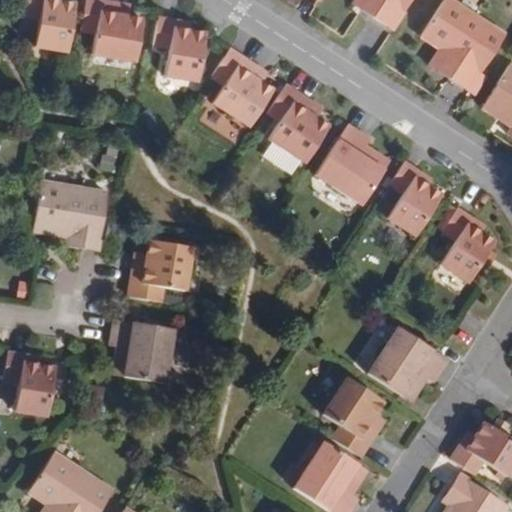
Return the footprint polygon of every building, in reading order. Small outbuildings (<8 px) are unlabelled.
[(58,0),(24,0),(22,17),(36,20),(32,48),(64,53),(72,5),(58,3),(58,0)] [(118,6),(84,0),(83,0),(78,32),(92,35),(89,55),(132,62),(139,21),(125,18),(117,17),(118,6)] [(361,13),(368,0),(357,0),(352,7),(361,13)] [(410,0),(368,0),(361,13),(390,32),(410,0)] [(501,38),(443,0),(442,0),(417,39),(438,52),(446,57),(436,73),(466,92),(501,38)] [(125,18),(127,8),(118,6),(117,17),(125,18)] [(189,25),(156,20),(152,47),(166,49),(161,77),(194,82),(202,35),(188,33),(189,25)] [(446,57),(438,52),(428,68),(436,73),(446,57)] [(256,71),(226,53),(208,80),(219,88),(208,105),(246,129),(269,93),(257,85),(250,81),(256,71)] [(511,70),(507,68),(483,104),(511,123),(511,126),(510,129),(505,137),(511,141),(511,70)] [(250,81),(257,85),(263,76),(256,71),(250,81)] [(313,108),(282,89),(264,116),(276,124),(265,141),(302,165),(325,130),(313,122),(307,118),(313,108)] [(510,129),(511,126),(511,123),(483,104),(480,109),(510,129)] [(313,108),(307,118),(313,122),(319,112),(313,108)] [(378,150),(344,128),(316,174),(365,206),(380,184),(370,179),(363,175),(378,150)] [(363,175),(370,179),(386,155),(378,150),(363,175)] [(400,195),(384,220),(413,238),(438,197),(426,188),(429,183),(401,165),(387,186),(400,195)] [(107,194),(40,183),(34,224),(69,231),(68,237),(67,245),(97,251),(107,194)] [(482,229),(454,211),(439,235),(452,243),(437,266),(465,284),(491,243),(478,235),(482,229)] [(68,237),(69,231),(34,224),(32,231),(68,237)] [(159,247),(150,246),(149,256),(157,258),(159,247)] [(193,253),(159,247),(157,258),(149,256),(134,253),(127,296),(172,304),(174,283),(188,285),(193,253)] [(171,329),(112,320),(108,344),(120,346),(127,347),(123,376),(163,382),(171,329)] [(444,358),(395,326),(366,371),(399,392),(414,368),(423,374),(431,379),(444,358)] [(120,346),(115,374),(123,376),(127,347),(120,346)] [(37,357),(4,351),(0,377),(14,380),(9,408),(44,413),(51,366),(36,364),(37,357)] [(407,398),(423,374),(414,368),(399,392),(407,398)] [(379,399),(343,376),(319,413),(338,424),(329,437),(357,455),(376,425),(367,418),(371,411),(379,399)] [(381,417),(371,411),(367,418),(376,425),(381,417)] [(511,462),(511,444),(479,424),(471,436),(465,432),(446,461),(469,476),(478,462),(503,478),(511,462)] [(358,462),(325,441),(295,486),(335,511),(347,511),(358,495),(350,490),(343,485),(358,462)] [(96,511),(110,490),(52,453),(27,491),(47,505),(55,510),(53,511),(96,511)] [(358,462),(343,485),(350,490),(365,467),(358,462)] [(500,511),(505,505),(457,474),(441,500),(448,505),(454,508),(450,511),(500,511)]
